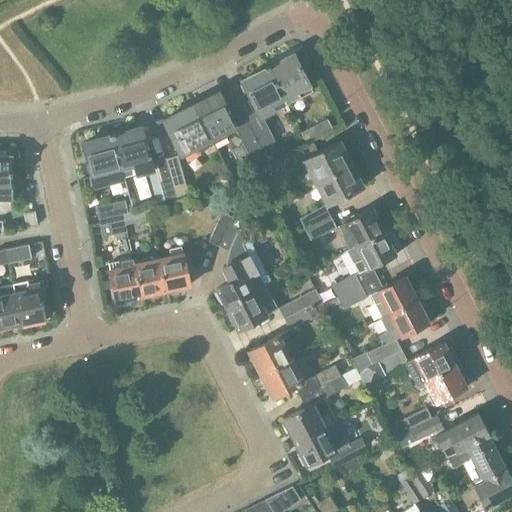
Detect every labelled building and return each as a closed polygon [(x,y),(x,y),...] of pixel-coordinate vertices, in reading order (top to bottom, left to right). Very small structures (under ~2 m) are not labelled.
[(312,91),(302,71),(293,54),(281,60),(282,61),(270,67),(269,65),(266,66),(287,104),(300,98),(312,91)] [(261,118),(287,104),(266,66),(264,67),(265,69),(254,75),(254,74),(241,80),(257,109),(253,111),(247,99),(240,103),(252,127),(263,122),(261,118)] [(236,127),(240,134),(252,127),(240,103),(238,104),(236,99),(225,105),(218,92),(217,93),(218,93),(203,101),(202,100),(194,104),(214,144),(228,137),(226,133),(236,127)] [(216,147),(214,144),(194,104),(181,111),(182,111),(165,120),(165,119),(164,120),(166,125),(168,134),(171,133),(182,154),(198,146),(200,150),(212,144),(214,148),(216,147)] [(333,130),(327,119),(327,118),(301,132),(308,143),(310,142),(333,130)] [(252,127),(270,163),(278,158),(271,142),(273,141),(263,122),(252,127)] [(110,137),(119,168),(122,177),(137,174),(152,170),(146,151),(148,150),(144,136),(142,136),(140,127),(125,131),(125,133),(110,137)] [(248,158),(254,171),(270,163),(252,127),(240,134),(250,154),(251,154),(252,156),(248,158)] [(122,177),(119,168),(110,137),(110,134),(108,135),(109,137),(98,140),(97,139),(83,143),(85,152),(84,152),(88,167),(89,167),(94,185),(109,181),(122,177)] [(305,159),(316,181),(350,164),(338,141),(316,152),(310,142),(308,143),(295,149),(279,158),(278,158),(270,163),(275,173),(283,168),(284,170),(305,159)] [(0,154),(0,198),(11,199),(12,185),(15,185),(15,174),(11,174),(11,156),(12,156),(12,154),(0,154)] [(174,189),(185,185),(177,155),(165,159),(174,189)] [(174,189),(165,159),(153,162),(162,193),(174,189)] [(362,187),(361,185),(350,164),(316,181),(328,205),(362,187)] [(99,219),(121,214),(128,213),(125,200),(96,206),(99,219)] [(305,231),(330,218),(325,207),(300,220),(305,231)] [(349,234),(356,246),(384,231),(372,209),(373,209),(372,208),(343,222),(344,223),(338,226),(344,237),(349,234)] [(147,209),(128,213),(121,214),(123,220),(124,225),(126,225),(150,220),(147,209)] [(219,244),(231,215),(220,211),(208,239),(219,244)] [(242,220),(231,215),(219,244),(230,248),(242,220)] [(330,218),(305,231),(311,242),(336,229),(330,218)] [(123,220),(100,225),(102,236),(127,232),(126,225),(124,225),(123,220)] [(384,231),(356,246),(362,258),(353,263),(358,273),(367,268),(368,270),(397,255),(396,253),(395,253),(384,231)] [(29,243),(5,247),(8,262),(32,257),(29,243)] [(165,290),(166,290),(167,291),(179,289),(179,287),(189,285),(180,246),(169,248),(170,255),(158,258),(165,290)] [(0,263),(8,262),(5,247),(0,248),(0,263)] [(225,304),(266,283),(271,281),(256,251),(249,254),(240,259),(239,258),(223,266),(231,281),(217,288),(225,304)] [(131,296),(141,294),(134,263),(133,263),(132,258),(108,263),(109,269),(115,301),(118,300),(119,304),(130,302),(129,298),(132,297),(131,296)] [(158,258),(134,263),(141,294),(142,294),(143,297),(155,294),(154,292),(165,290),(158,258)] [(338,298),(361,286),(355,275),(332,287),(338,298)] [(381,315),(418,297),(412,284),(410,284),(405,275),(370,294),(381,315)] [(12,283),(21,323),(46,318),(38,278),(12,283)] [(20,327),(20,323),(21,323),(12,283),(0,285),(0,328),(10,326),(10,329),(20,327)] [(266,283),(225,304),(237,328),(278,307),(266,283)] [(361,286),(338,298),(343,308),(367,296),(361,286)] [(278,307),(284,318),(313,303),(320,299),(315,288),(278,307)] [(378,335),(382,344),(366,353),(371,364),(395,352),(389,342),(429,322),(424,312),(426,311),(418,297),(381,315),(379,316),(386,331),(378,335)] [(313,303),(284,318),(289,329),(319,313),(313,303)] [(248,349),(260,372),(292,357),(286,345),(293,341),(287,329),(248,349)] [(406,360),(401,350),(367,367),(373,378),(404,362),(415,384),(425,379),(454,364),(446,349),(442,341),(406,360)] [(297,368),(292,357),(260,372),(272,396),(295,385),(300,396),(319,386),(340,375),(334,364),(310,376),(304,364),(297,368)] [(454,364),(425,379),(431,391),(428,392),(434,404),(466,388),(462,380),(454,364)] [(283,417),(295,439),(333,420),(322,398),(346,386),(340,375),(319,386),(300,396),(306,406),(283,417)] [(401,433),(408,429),(431,417),(426,407),(396,422),(401,433)] [(444,429),(437,415),(409,430),(414,440),(432,430),(440,446),(441,445),(447,455),(456,450),(487,434),(489,433),(478,411),(444,429)] [(347,443),(335,419),(333,420),(295,439),(307,464),(327,453),(333,465),(366,448),(360,437),(347,443)] [(487,434),(456,450),(462,462),(472,457),(483,479),(504,467),(487,434)] [(340,478),(347,473),(361,465),(355,456),(367,450),(366,448),(333,465),(333,466),(333,467),(340,478)] [(413,503),(433,489),(427,480),(435,475),(428,465),(400,484),(413,503)] [(504,467),(483,479),(473,484),(484,506),(488,504),(489,507),(498,502),(496,499),(511,490),(511,477),(506,466),(504,467)] [(438,504),(448,498),(450,496),(444,487),(434,494),(438,504)] [(321,511),(334,511),(333,511),(337,508),(328,495),(316,503),(321,511)] [(273,511),(265,498),(244,509),(246,511),(273,511)] [(456,511),(448,498),(438,504),(442,511),(456,511)] [(400,511),(419,511),(414,503),(400,511)]
